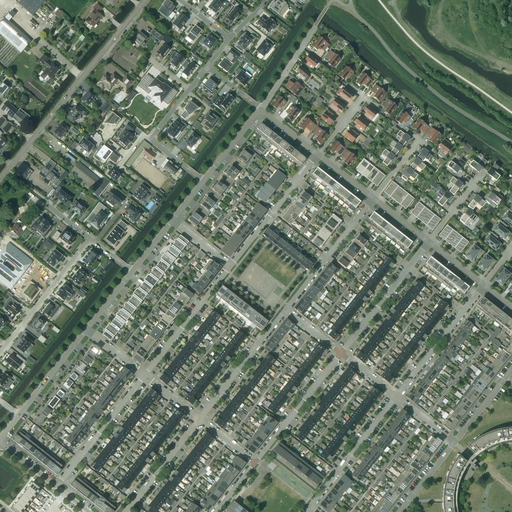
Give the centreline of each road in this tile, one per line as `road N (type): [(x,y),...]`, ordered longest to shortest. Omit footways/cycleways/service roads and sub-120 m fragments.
road 1 (secondary): [(145,0),(0,180)]
road 2 (residential): [(0,351),(89,238)]
road 3 (residential): [(285,311),(372,198)]
road 4 (residential): [(340,354),(427,242)]
road 5 (residential): [(56,486),(145,376)]
road 6 (residential): [(396,397),(483,286)]
road 7 (residential): [(231,266),(318,155)]
road 8 (residential): [(309,507),(396,397)]
road 9 (residential): [(254,464),(340,354)]
road 10 (residential): [(145,376),(231,266)]
road 11 (residential): [(199,420),(285,311)]
